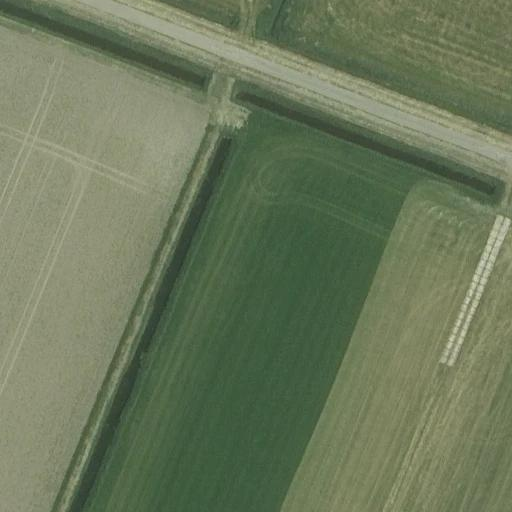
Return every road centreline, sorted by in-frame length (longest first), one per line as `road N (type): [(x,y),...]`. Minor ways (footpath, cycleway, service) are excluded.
road 1 (unclassified): [(511,161),(87,0)]
road 2 (track): [(397,511),(511,227)]
